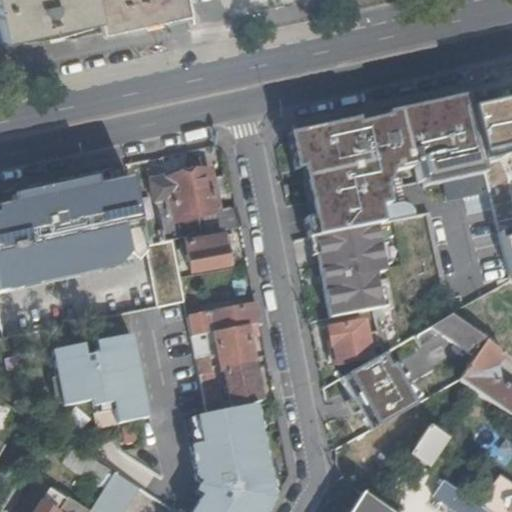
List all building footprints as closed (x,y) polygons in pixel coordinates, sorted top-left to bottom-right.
[(62,29),(65,41),(97,34),(90,0),(0,0),(0,37),(1,42),(62,29)] [(90,0),(97,34),(186,16),(182,0),(90,0)] [(463,95),(285,135),(293,172),(300,170),(309,220),(303,222),(306,240),(312,239),(339,233),(361,229),(366,228),(380,226),(376,209),(386,207),(380,177),(412,172),(417,192),(483,175),(467,110),(463,95)] [(511,98),(467,110),(483,175),(497,235),(511,232),(511,233),(511,98)] [(159,230),(156,231),(158,243),(170,242),(239,228),(234,208),(216,211),(207,170),(165,179),(164,173),(147,177),(159,230)] [(128,180),(0,208),(0,284),(144,253),(128,180)] [(315,255),(328,319),(371,311),(382,309),(379,293),(366,228),(361,229),(339,233),(312,239),(315,255)] [(189,273),(225,265),(220,239),(184,245),(189,273)] [(309,257),(315,255),(312,239),(306,240),(309,257)] [(158,243),(146,246),(157,309),(183,305),(170,242),(158,243)] [(379,293),(382,309),(388,308),(385,291),(379,293)] [(258,326),(254,306),(185,319),(189,339),(212,335),(245,328),(258,326)] [(447,319),(481,341),(493,323),(468,306),(457,312),(447,318),(447,319)] [(412,338),(418,350),(441,336),(471,356),(481,341),(447,319),(447,318),(412,338)] [(335,366),(369,360),(361,322),(325,329),(328,348),(331,347),(335,366)] [(249,350),(245,328),(212,335),(220,373),(223,373),(231,407),(260,402),(249,350)] [(114,426),(145,420),(129,337),(93,344),(95,355),(83,357),(81,346),(50,352),(60,407),(88,403),(90,408),(110,404),(114,426)] [(380,356),(370,361),(377,374),(418,350),(412,338),(380,356)] [(502,355),(483,342),(457,381),(511,419),(511,386),(496,376),(493,368),(502,355)] [(193,359),(199,391),(213,388),(207,356),(193,359)] [(0,432),(3,434),(11,404),(0,401),(0,432)] [(220,498),(241,511),(265,511),(273,501),(271,493),(253,407),(249,408),(216,414),(204,417),(220,498)] [(241,511),(220,498),(204,417),(194,419),(200,446),(192,448),(188,449),(194,481),(198,484),(192,493),(199,497),(189,511),(241,511)] [(200,446),(194,419),(187,420),(192,448),(200,446)] [(427,426),(407,456),(422,467),(442,438),(427,426)] [(112,474),(71,448),(60,466),(101,492),(112,474)] [(87,511),(119,511),(135,488),(112,474),(101,492),(89,510),(87,511)] [(511,511),(511,486),(497,476),(477,506),(486,511),(511,511)] [(16,506),(25,511),(31,511),(48,485),(35,477),(16,506)] [(48,485),(31,511),(87,511),(89,510),(48,485)] [(359,495),(348,511),(382,511),(374,506),(359,495)] [(467,511),(474,503),(464,496),(452,511),(467,511)] [(474,503),(467,511),(486,511),(477,506),(474,503)]
